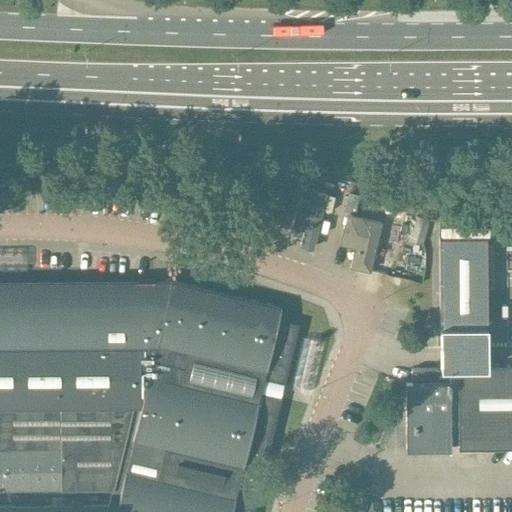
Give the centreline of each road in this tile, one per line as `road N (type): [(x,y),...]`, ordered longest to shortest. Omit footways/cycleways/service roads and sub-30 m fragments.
road 1 (secondary): [(0,73),(511,87)]
road 2 (secondary): [(511,39),(0,27)]
road 3 (unclassified): [(293,511),(365,316),(358,298),(161,238)]
road 4 (unclassified): [(0,227),(161,238)]
